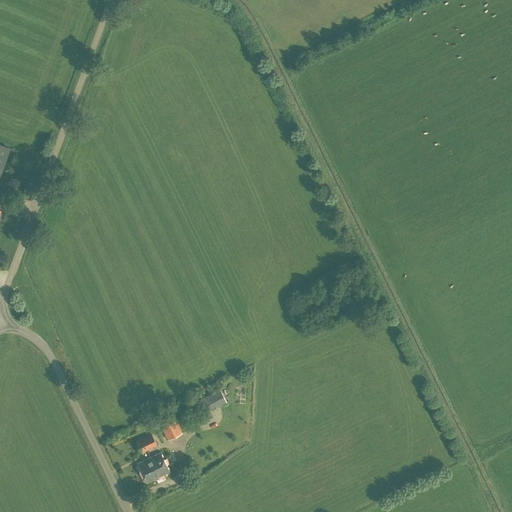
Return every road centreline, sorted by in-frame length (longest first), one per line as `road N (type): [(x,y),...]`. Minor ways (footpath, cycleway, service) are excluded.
road 1 (unclassified): [(0,312),(113,0)]
road 2 (unclassified): [(130,511),(59,367),(34,336),(0,315)]
